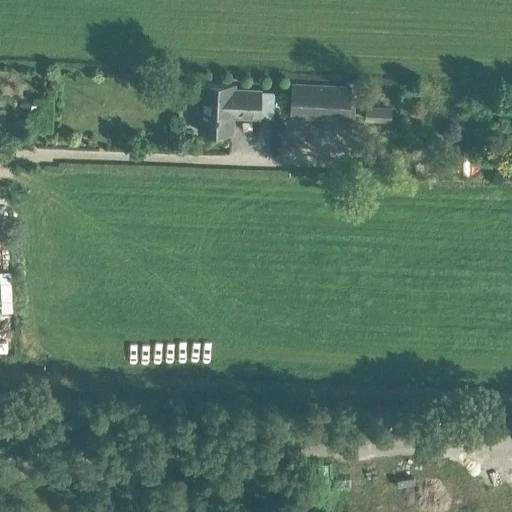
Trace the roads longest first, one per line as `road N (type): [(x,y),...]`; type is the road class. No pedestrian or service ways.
road 1 (unclassified): [(511,431),(125,455)]
road 2 (unclassified): [(0,462),(125,455)]
